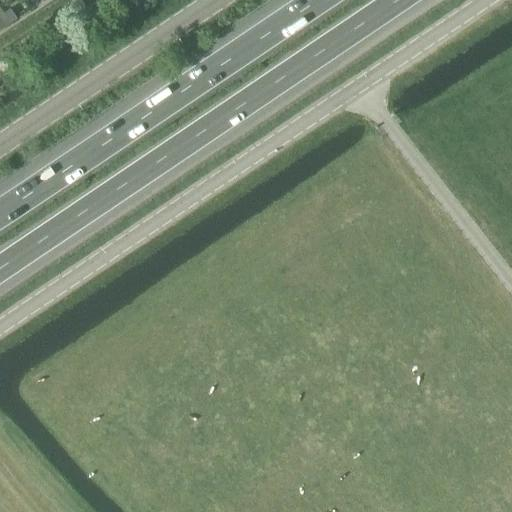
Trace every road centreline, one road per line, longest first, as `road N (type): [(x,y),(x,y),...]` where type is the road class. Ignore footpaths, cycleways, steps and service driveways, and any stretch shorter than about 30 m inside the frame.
road 1 (unclassified): [(0,327),(485,0)]
road 2 (motorway): [(0,268),(397,0)]
road 3 (primary): [(260,37),(0,211)]
road 4 (tertiary): [(0,149),(236,0)]
